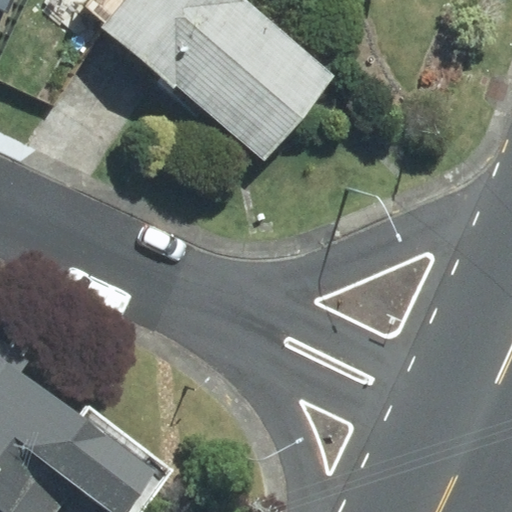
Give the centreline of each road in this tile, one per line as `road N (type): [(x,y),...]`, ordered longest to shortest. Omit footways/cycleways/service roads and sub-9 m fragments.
road 1 (primary): [(224,308),(511,186)]
road 2 (residential): [(224,308),(475,432)]
road 3 (residential): [(0,201),(224,308)]
road 4 (primary): [(310,511),(279,403),(224,308)]
